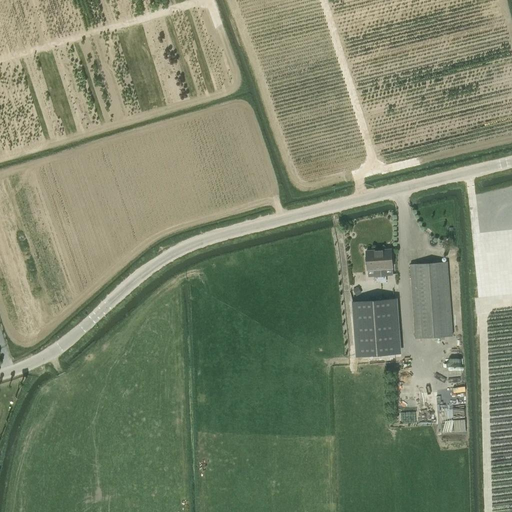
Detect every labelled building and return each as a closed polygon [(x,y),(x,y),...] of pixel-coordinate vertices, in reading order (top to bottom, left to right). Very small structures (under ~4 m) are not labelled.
[(379,250),(381,276),(393,275),(391,249),(379,250)] [(368,277),(381,276),(379,250),(366,251),(367,270),(368,270),(368,277)] [(415,339),(453,336),(447,261),(410,264),(415,339)] [(362,293),(358,287),(353,290),(356,296),(362,293)] [(355,356),(402,353),(398,298),(351,301),(355,356)] [(442,351),(443,362),(463,361),(463,351),(442,351)]
